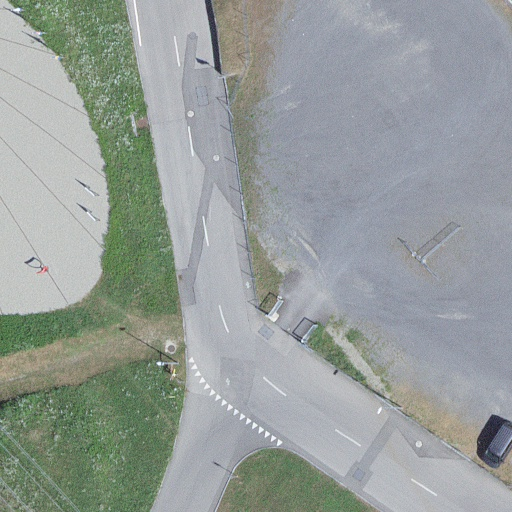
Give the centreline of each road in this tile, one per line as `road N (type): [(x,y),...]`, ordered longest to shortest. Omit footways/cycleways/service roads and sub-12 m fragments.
road 1 (unclassified): [(244,362),(214,305),(170,0)]
road 2 (unclassified): [(244,362),(288,400),(460,511)]
road 3 (unclassified): [(179,511),(244,362)]
